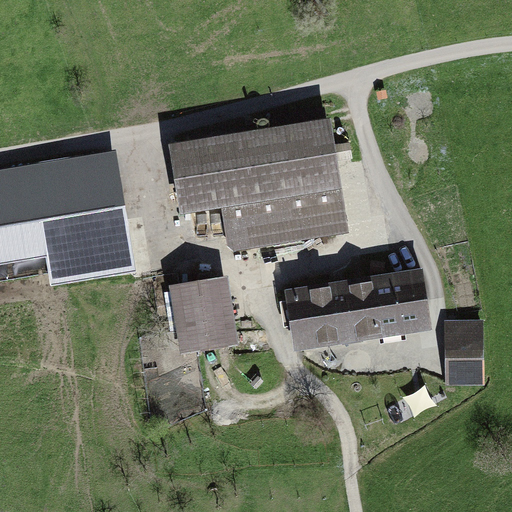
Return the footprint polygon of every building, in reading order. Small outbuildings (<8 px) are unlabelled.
[(327,124),(173,149),(184,211),(226,204),(233,249),(345,231),(327,124)] [(127,271),(109,163),(0,180),(0,265),(55,256),(59,282),(127,271)] [(350,238),(331,239),(333,263),(352,261),(350,238)] [(423,276),(293,296),(301,344),(419,325),(415,302),(427,300),(423,276)] [(219,283),(179,289),(186,329),(179,330),(182,350),(229,343),(219,283)] [(482,325),(449,325),(449,381),(483,381),(482,325)] [(405,400),(413,416),(433,406),(424,390),(405,400)]
